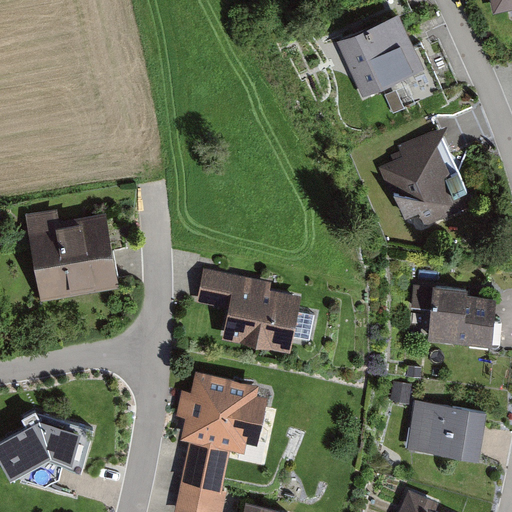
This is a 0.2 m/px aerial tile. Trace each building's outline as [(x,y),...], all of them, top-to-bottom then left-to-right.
[(511,0),(487,0),(490,13),(511,8),(511,0)] [(339,43),(362,98),(424,73),(401,17),(339,43)] [(381,160),(415,232),(473,205),(439,133),(381,160)] [(61,210),(28,214),(41,301),(121,290),(111,217),(63,224),(61,210)] [(275,282),(202,266),(194,301),(230,310),(224,335),(295,352),(307,301),(273,293),(275,282)] [(429,286),(424,337),(493,344),(499,293),(429,286)] [(314,338),(318,313),(305,311),(300,336),(314,338)] [(264,384),(195,370),(191,389),(184,388),(178,415),(188,417),(183,442),(191,444),(176,511),(221,511),(235,449),(249,452),(251,442),(261,444),(270,400),(261,398),(264,384)] [(416,401),(408,450),(478,461),(486,412),(416,401)] [(0,443),(0,451),(15,486),(85,474),(97,428),(51,413),(24,409),(29,427),(0,443)] [(397,511),(435,511),(439,502),(407,489),(397,511)]
